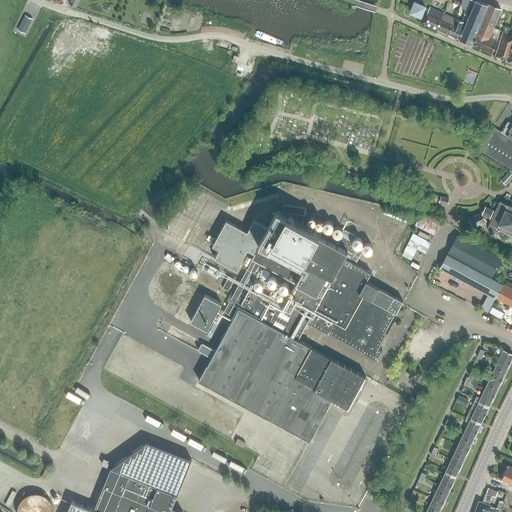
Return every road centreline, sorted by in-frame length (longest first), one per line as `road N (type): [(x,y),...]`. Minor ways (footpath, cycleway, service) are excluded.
road 1 (unclassified): [(510,99),(450,100),(225,37),(148,36),(36,0)]
road 2 (unclassified): [(334,511),(295,502),(85,387)]
